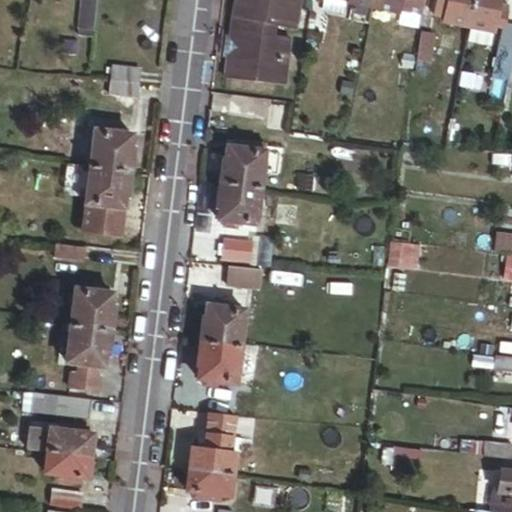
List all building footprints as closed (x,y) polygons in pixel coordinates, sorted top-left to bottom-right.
[(81,0),(81,9),(97,11),(98,0),(81,0)] [(295,26),(300,0),(238,0),(235,16),(233,33),(227,33),(224,55),(230,56),(228,76),(282,83),(287,36),(273,33),(275,22),(295,26)] [(425,16),(427,0),(377,0),(376,7),(425,16)] [(470,27),(475,0),(437,0),(435,13),(447,16),(446,22),(470,27)] [(501,9),(502,0),(475,0),(470,27),(496,32),(497,27),(505,28),(509,11),(501,9)] [(374,18),(376,7),(359,3),(357,14),(374,18)] [(81,9),(77,41),(93,43),(97,11),(81,9)] [(432,62),(438,33),(424,30),(418,59),(432,62)] [(510,81),(511,70),(511,51),(500,49),(495,78),(510,81)] [(112,88),(140,92),(142,79),(113,75),(112,88)] [(110,101),(138,105),(140,92),(112,88),(110,101)] [(256,114),(257,101),(232,98),(231,111),(256,114)] [(266,115),(267,103),(257,101),(256,114),(266,115)] [(322,151),(324,139),(291,135),(290,147),(322,151)] [(90,175),(130,180),(133,156),(131,156),(132,143),(95,138),(90,175)] [(261,187),(266,151),(248,148),(249,143),(235,142),(235,147),(228,146),(227,158),(224,158),(221,182),(261,187)] [(123,218),(125,205),(127,205),(130,180),(90,175),(66,172),(62,202),(86,206),(81,240),(120,245),(123,218)] [(257,224),(261,187),(221,182),(218,206),(221,206),(219,220),(224,220),(224,225),(237,226),(238,222),(257,224)] [(408,228),(409,220),(393,218),(391,239),(406,240),(408,228)] [(421,241),(422,229),(408,228),(406,240),(421,241)] [(511,252),(511,234),(496,233),(494,250),(511,252)] [(251,257),(252,244),(228,241),(226,254),(251,257)] [(269,243),(257,241),(255,261),(266,263),(269,243)] [(430,247),(394,242),(391,262),(428,267),(430,247)] [(55,267),(84,270),(85,256),(57,252),(55,267)] [(253,287),(256,267),(230,264),(227,284),(253,287)] [(71,334),(111,339),(114,315),(111,315),(112,302),(108,302),(97,300),(76,298),(71,334)] [(241,347),(246,309),(228,307),(229,302),(215,300),(214,305),(209,305),(207,319),(204,319),(202,342),(241,347)] [(58,371),(66,372),(71,334),(63,333),(58,371)] [(105,364),(107,364),(111,339),(71,334),(66,372),(76,373),(98,376),(103,377),(105,364)] [(462,349),(463,337),(451,335),(450,348),(462,349)] [(511,351),(511,338),(499,337),(498,350),(511,351)] [(237,383),(241,347),(202,342),(199,364),(201,364),(199,378),(206,379),(205,384),(218,386),(219,380),(237,383)] [(511,371),(511,355),(495,354),(494,369),(511,371)] [(330,389),(334,362),(312,358),(308,386),(330,389)] [(75,381),(97,384),(98,376),(76,373),(75,381)] [(67,396),(98,400),(100,385),(97,384),(75,381),(69,381),(67,396)] [(58,424),(89,428),(91,410),(60,407),(58,424)] [(233,474),(240,413),(208,409),(203,448),(193,446),(190,468),(233,474)] [(51,462),(95,467),(97,446),(92,445),(80,444),(80,438),(64,436),(64,441),(54,440),(51,462)] [(31,459),(51,462),(54,440),(33,438),(31,459)] [(482,456),(484,443),(471,442),(470,454),(482,456)] [(511,459),(511,454),(511,445),(484,442),(484,443),(482,456),(511,459)] [(420,468),(422,451),(395,447),(393,465),(420,468)] [(83,489),(92,490),(95,467),(51,462),(49,484),(59,486),(58,493),(74,494),(75,488),(83,489)] [(230,495),(233,474),(190,468),(187,490),(194,491),(193,497),(220,501),(221,494),(230,495)] [(511,511),(511,469),(502,469),(499,491),(494,491),(492,510),(511,511)] [(282,504),(284,490),(273,489),(271,503),(282,504)] [(349,511),(350,499),(340,498),(338,511),(349,511)] [(52,511),(82,511),(83,504),(54,501),(52,511)]
